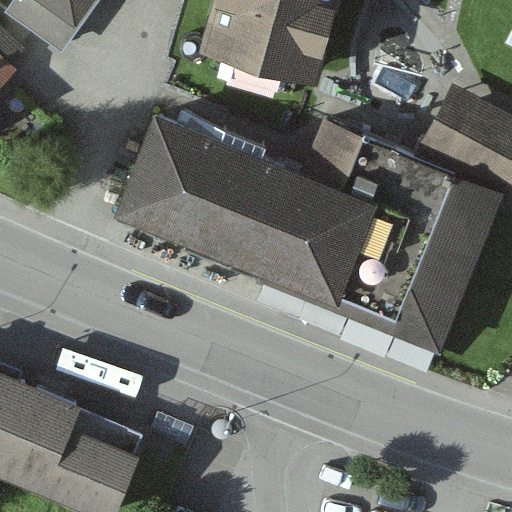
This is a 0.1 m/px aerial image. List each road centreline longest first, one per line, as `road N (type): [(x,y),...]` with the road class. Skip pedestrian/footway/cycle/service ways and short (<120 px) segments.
road 1 (tertiary): [(251,365),(511,469)]
road 2 (tertiary): [(0,259),(251,365)]
road 3 (unclassified): [(251,365),(271,511)]
